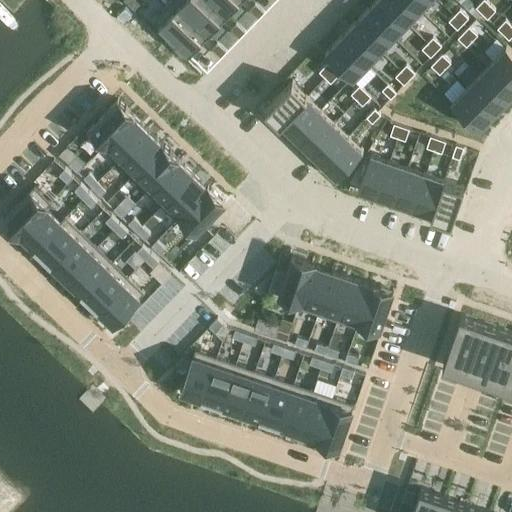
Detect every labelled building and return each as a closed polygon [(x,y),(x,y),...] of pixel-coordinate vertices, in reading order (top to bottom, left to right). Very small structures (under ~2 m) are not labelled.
[(208,33),(174,0),(169,0),(152,18),(169,34),(178,43),(188,53),(208,33)] [(227,13),(213,0),(174,0),(208,33),(227,13)] [(239,0),(213,0),(227,13),(239,0)] [(374,0),(366,9),(394,36),(407,22),(384,0),(374,0)] [(421,8),(411,0),(384,0),(407,22),(421,8)] [(428,0),(411,0),(421,8),(428,0)] [(482,0),(476,7),(477,8),(487,17),(495,9),(485,0),(482,0)] [(255,3),(250,8),(258,17),(264,11),(255,3)] [(460,8),(454,14),(463,23),(469,17),(460,8)] [(353,23),(381,50),(394,36),(366,9),(353,23)] [(454,14),(448,20),(457,28),(463,23),(454,14)] [(511,25),(505,19),(497,27),(503,33),(511,25)] [(236,22),(231,28),(239,36),(245,31),(236,22)] [(381,50),(353,23),(339,37),(367,64),(381,50)] [(503,33),(509,39),(511,36),(511,25),(503,33)] [(469,26),(463,31),(472,40),(478,34),(469,26)] [(463,31),(458,37),(467,46),(472,40),(463,31)] [(178,43),(169,34),(164,40),(173,48),(178,43)] [(433,36),(427,42),(436,50),(442,44),(433,36)] [(325,51),(351,77),(353,78),(367,64),(339,37),(325,51)] [(217,42),(212,48),(220,56),(226,50),(217,42)] [(427,42),(422,48),(430,56),(436,50),(427,42)] [(511,50),(506,45),(492,59),(511,78),(511,50)] [(442,53),(437,59),(445,67),(451,62),(442,53)] [(437,59),(431,65),(440,73),(445,67),(437,59)] [(479,73),(507,100),(511,94),(511,78),(492,59),(479,73)] [(328,62),(319,71),(325,77),(333,67),(328,62)] [(406,64),(401,69),(409,78),(415,72),(406,64)] [(333,67),(325,77),(331,82),(339,73),(333,67)] [(401,69),(395,75),(404,84),(409,78),(401,69)] [(454,77),(447,70),(442,75),(449,82),(454,77)] [(479,73),(466,87),(493,114),(507,100),(479,73)] [(281,122),(308,94),(292,80),(265,108),(281,122)] [(387,83),(382,89),(391,98),(396,92),(387,83)] [(360,84),(351,93),(357,99),(365,90),(360,84)] [(479,129),(493,114),(466,87),(451,102),(479,129)] [(365,90),(357,99),(363,105),(371,96),(365,90)] [(294,136),(321,108),(308,94),(281,122),(294,136)] [(118,99),(86,132),(102,147),(134,115),(134,116),(135,115),(118,99)] [(294,136),(308,149),(335,121),(321,108),(294,136)] [(375,108),(366,116),(372,122),(381,113),(375,108)] [(134,115),(102,147),(118,162),(122,157),(148,129),(134,116),(134,115)] [(349,134),(335,121),(308,149),(322,162),(349,134)] [(394,123),(390,134),(398,137),(402,125),(394,123)] [(402,125),(398,137),(405,140),(409,128),(402,125)] [(148,129),(122,157),(136,170),(136,171),(164,143),(163,142),(162,142),(148,129)] [(349,134),(322,162),(337,176),(364,149),(349,134)] [(430,135),(426,147),(434,150),(438,138),(430,135)] [(438,138),(434,150),(442,152),(446,141),(438,138)] [(136,170),(131,175),(131,176),(147,191),(179,158),(164,143),(136,171),(136,170)] [(456,144),(452,156),(460,159),(464,147),(456,144)] [(358,189),(377,195),(390,159),(371,152),(358,189)] [(179,158),(147,191),(162,205),(193,172),(179,159),(180,158),(179,158)] [(74,159),(68,165),(77,173),(82,167),(74,159)] [(408,165),(390,159),(377,195),(396,201),(408,165)] [(426,171),(408,165),(396,201),(414,208),(426,171)] [(64,169),(58,175),(67,183),(72,177),(64,169)] [(445,177),(426,171),(414,208),(432,214),(445,177)] [(193,172),(162,205),(176,219),(177,220),(181,215),(208,187),(207,186),(193,172)] [(89,173),(83,179),(92,187),(97,181),(89,173)] [(464,184),(445,177),(432,214),(452,221),(464,184)] [(97,181),(92,187),(100,195),(106,190),(97,181)] [(4,217),(3,218),(19,233),(46,206),(47,207),(52,201),(35,184),(4,217)] [(80,184),(74,190),(82,198),(88,192),(80,184)] [(208,187),(181,215),(197,230),(225,202),(208,185),(207,186),(208,187)] [(88,192),(82,198),(91,206),(96,201),(88,192)] [(119,202),(113,208),(122,217),(127,211),(119,202)] [(46,206),(19,233),(20,234),(34,247),(35,248),(61,221),(60,219),(47,207),(46,206)] [(61,221),(35,248),(50,263),(82,231),(66,216),(65,214),(60,219),(61,221)] [(111,215),(105,220),(114,229),(119,223),(111,215)] [(133,217),(128,222),(136,231),(142,225),(133,217)] [(119,223),(114,229),(122,237),(128,231),(119,223)] [(142,225),(136,231),(145,239),(150,233),(142,225)] [(82,231),(50,263),(51,264),(66,278),(97,246),(82,231)] [(157,239),(151,245),(160,253),(165,247),(157,239)] [(142,245),(136,250),(145,258),(150,253),(142,245)] [(97,246),(66,278),(81,292),(81,293),(113,261),(97,246)] [(150,253),(145,258),(153,267),(159,261),(150,253)] [(276,267),(268,289),(279,293),(300,300),(301,301),(301,300),(314,264),(315,263),(292,255),(287,271),(276,267)] [(113,261),(81,293),(97,308),(128,276),(113,261)] [(300,300),(298,306),(318,313),(333,270),(314,264),(301,301),(300,300)] [(333,270),(318,313),(337,320),(352,277),(333,270)] [(128,276),(97,308),(98,309),(113,324),(145,291),(128,276)] [(352,277),(337,320),(357,326),(371,283),(370,283),(352,277)] [(371,283),(357,326),(378,334),(380,328),(393,290),(371,282),(370,283),(371,283)] [(511,331),(461,313),(443,365),(511,388),(511,331)] [(217,317),(209,326),(215,331),(223,322),(220,320),(217,317)] [(235,329),(233,336),(243,340),(246,333),(235,329)] [(278,329),(275,336),(286,340),(289,332),(278,329)] [(246,333),(243,340),(244,340),(255,344),(257,337),(246,333)] [(297,335),(294,343),(306,347),(308,339),(297,335)] [(273,342),(271,350),(282,354),(285,346),(273,342)] [(317,342),(314,350),(325,353),(328,346),(317,342)] [(285,346),(282,354),(293,357),(296,350),(285,346)] [(328,346),(325,353),(336,357),(339,350),(328,346)] [(196,348),(181,391),(201,398),(202,398),(217,355),(196,348)] [(347,353),(344,360),(356,364),(358,356),(347,353)] [(217,355),(202,398),(221,405),(236,362),(217,355)] [(312,355),(309,363),(321,367),(323,359),(312,355)] [(323,359),(321,367),(331,371),(334,363),(323,359)] [(236,362),(221,405),(222,405),(223,405),(241,411),(255,369),(241,364),(236,362)] [(342,366),(340,373),(351,377),(354,370),(342,366)] [(255,369),(241,411),(259,418),(260,419),(260,418),(275,375),(255,369)] [(260,418),(260,419),(279,425),(280,426),(280,425),(281,424),(280,424),(294,382),(275,375),(260,418)] [(294,382),(280,424),(281,424),(280,425),(298,432),(313,389),(306,386),(294,382)] [(313,389),(298,432),(317,438),(318,438),(332,395),(313,389)] [(317,438),(316,439),(339,446),(354,403),(332,395),(318,438),(317,438)] [(421,487),(411,511),(438,511),(444,495),(421,487)] [(407,489),(403,500),(411,503),(415,491),(407,489)] [(444,495),(438,511),(463,511),(467,503),(444,495)] [(467,503),(463,511),(489,511),(490,511),(467,503)]
